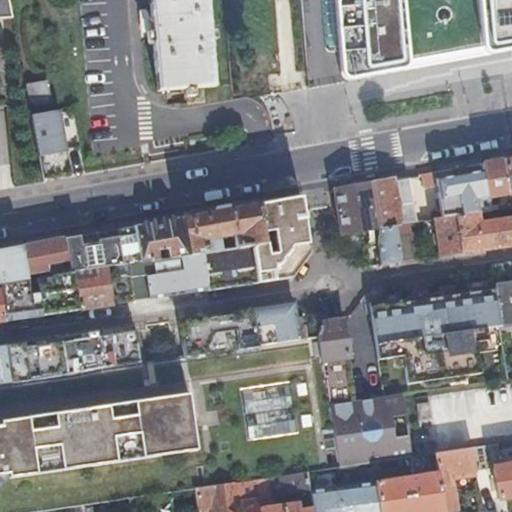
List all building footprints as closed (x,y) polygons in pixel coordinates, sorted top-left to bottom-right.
[(0,0),(0,16),(13,16),(10,0),(0,0)] [(150,0),(152,19),(149,19),(145,12),(138,12),(140,35),(143,35),(153,34),(158,92),(212,89),(205,0),(150,0)] [(347,82),(430,67),(432,66),(434,65),(435,63),(436,61),(437,58),(432,0),(332,0),(339,76),(340,78),(341,81),(343,82),(345,82),(347,82)] [(432,0),(437,58),(436,61),(435,63),(434,65),(432,66),(430,67),(463,62),(461,61),(459,61),(457,60),(455,58),(455,56),(450,0),(432,0)] [(461,61),(463,62),(511,52),(511,0),(450,0),(455,56),(455,58),(457,60),(459,61),(461,61)] [(46,84),(26,88),(30,109),(50,105),(46,84)] [(31,117),(43,184),(51,182),(72,179),(60,112),(52,113),(49,114),(31,117)] [(511,158),(500,161),(508,203),(511,202),(511,158)] [(486,164),(481,165),(482,172),(487,198),(489,212),(509,209),(508,203),(500,161),(486,164)] [(487,198),(482,172),(456,176),(433,180),(440,219),(453,217),(475,214),(489,212),(487,198)] [(440,219),(433,180),(431,174),(423,175),(425,182),(431,220),(440,219)] [(404,178),(369,185),(377,229),(392,226),(409,223),(413,223),(404,178)] [(377,229),(369,185),(337,191),(332,192),(340,235),(376,229),(375,244),(379,266),(388,264),(399,263),(392,226),(377,229)] [(299,197),(277,201),(255,206),(262,245),(250,247),(255,284),(274,282),(288,280),(307,254),(299,197)] [(179,219),(186,256),(200,254),(220,251),(218,240),(232,238),(233,249),(250,247),(262,245),(255,206),(189,217),(179,219)] [(478,228),(475,214),(453,217),(458,254),(488,250),(511,246),(511,233),(510,219),(489,222),(490,226),(478,228)] [(458,254),(453,217),(440,219),(431,220),(437,257),(447,256),(458,254)] [(171,221),(155,224),(160,255),(166,254),(167,259),(178,257),(186,256),(179,219),(171,221)] [(409,223),(392,226),(399,263),(415,260),(409,223)] [(155,224),(132,228),(138,263),(147,262),(156,261),(156,256),(160,255),(155,224)] [(78,237),(62,240),(67,267),(68,274),(72,273),(105,268),(114,267),(126,265),(138,263),(132,228),(114,231),(115,238),(96,241),(97,245),(88,246),(80,248),(78,237)] [(0,251),(0,284),(20,281),(26,280),(25,273),(46,270),(67,267),(62,240),(37,245),(0,251)] [(200,254),(206,292),(229,288),(255,284),(250,247),(233,249),(220,251),(200,254)] [(147,262),(138,263),(126,265),(130,287),(132,302),(171,297),(206,292),(200,254),(186,256),(178,257),(180,272),(149,277),(147,262)] [(130,287),(126,265),(114,267),(118,289),(130,287)] [(46,270),(50,277),(68,274),(67,267),(46,270)] [(105,268),(72,273),(78,310),(95,308),(110,306),(105,268)] [(37,293),(41,316),(58,313),(78,310),(72,273),(68,274),(50,277),(52,291),(37,293)] [(20,281),(0,284),(0,303),(3,321),(22,319),(41,316),(37,293),(22,296),(20,281)] [(381,302),(367,304),(375,356),(376,361),(391,359),(392,369),(402,368),(405,386),(428,383),(468,377),(477,376),(474,355),(481,354),(483,350),(483,343),(485,343),(483,330),(497,328),(497,326),(490,287),(487,288),(486,282),(461,286),(461,291),(455,292),(450,293),(449,287),(435,289),(436,295),(429,296),(423,296),(423,294),(422,294),(420,293),(417,292),(415,292),(412,293),(410,294),(407,295),(405,296),(406,299),(400,300),(395,300),(394,295),(381,297),(381,302)] [(511,284),(510,284),(490,287),(497,326),(511,323),(511,284)] [(251,310),(255,347),(304,340),(302,327),(299,327),(295,328),(292,303),(251,310)] [(214,315),(177,321),(177,323),(183,357),(255,347),(251,310),(214,315)] [(319,326),(316,338),(323,382),(324,382),(327,407),(335,468),(370,463),(379,462),(409,457),(400,396),(381,399),(355,403),(351,376),(342,322),(331,324),(319,326)] [(183,357),(177,323),(163,325),(147,328),(153,361),(183,357)] [(79,335),(56,339),(62,375),(138,364),(132,327),(106,331),(79,335)] [(0,511),(33,511),(80,505),(192,488),(252,480),(264,478),(303,473),(335,468),(327,407),(324,382),(323,382),(316,338),(304,340),(255,347),(183,357),(153,361),(138,364),(62,375),(7,383),(0,383),(0,511)] [(29,342),(1,347),(7,383),(62,375),(56,339),(29,342)] [(460,391),(437,395),(440,417),(463,413),(460,391)] [(426,399),(415,400),(418,422),(429,420),(426,399)] [(495,445),(470,448),(474,472),(491,470),(496,501),(503,500),(511,498),(511,464),(498,467),(495,445)] [(436,473),(442,511),(455,511),(452,488),(449,488),(447,476),(464,474),(474,472),(470,448),(433,454),(436,473)] [(379,462),(370,463),(373,483),(377,511),(442,511),(436,473),(382,481),(379,462)] [(308,511),(306,492),(305,490),(303,473),(264,478),(266,496),(294,492),(297,506),(293,507),(292,504),(257,510),(257,511),(308,511)] [(257,511),(257,510),(252,480),(192,488),(195,509),(208,507),(208,511),(257,511)] [(377,511),(373,483),(306,492),(308,511),(377,511)]
